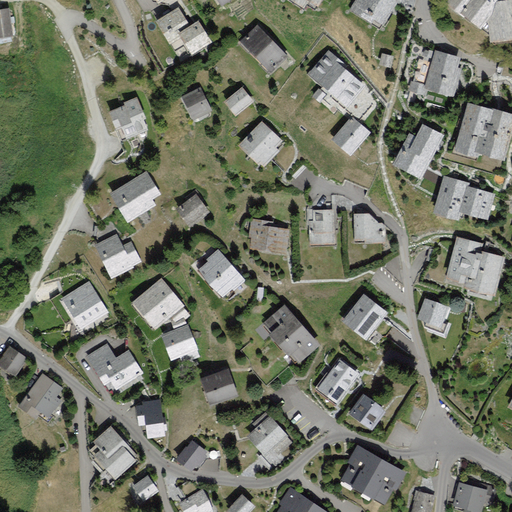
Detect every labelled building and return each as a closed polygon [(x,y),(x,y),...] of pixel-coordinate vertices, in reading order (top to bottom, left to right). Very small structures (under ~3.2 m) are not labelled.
[(282,0),(298,8),(302,5),(310,10),(316,0),(282,0)] [(350,0),(343,10),(365,24),(366,22),(376,29),(394,1),(391,0),(350,0)] [(511,0),(444,0),(441,5),(488,33),(491,44),(511,40),(511,0)] [(175,10),(151,22),(163,45),(174,39),(182,57),(205,46),(193,23),(184,27),(175,10)] [(252,26),(235,41),(266,75),(283,60),(252,26)] [(328,51),(308,75),(346,107),(364,86),(340,65),(342,63),(328,51)] [(452,57),(428,51),(416,88),(445,97),(456,70),(450,68),(452,57)] [(374,65),(385,68),(388,57),(377,54),(374,65)] [(189,121),(207,112),(196,90),(178,99),(189,121)] [(221,102),(233,118),(248,106),(236,90),(221,102)] [(121,107),(103,113),(109,130),(114,128),(119,140),(143,131),(139,120),(141,120),(134,100),(120,104),(121,107)] [(511,122),(511,117),(459,104),(443,152),(472,160),(473,155),(498,160),(511,122)] [(371,132),(352,116),(331,140),(350,156),(371,132)] [(234,145),(255,169),(279,148),(258,124),(234,145)] [(408,136),(403,133),(384,163),(410,179),(437,137),(414,125),(408,136)] [(144,174),(105,194),(121,224),(153,208),(149,201),(157,196),(144,174)] [(463,183),(437,176),(423,213),(448,220),(450,213),(480,219),(489,194),(462,187),(463,183)] [(174,206),(187,229),(207,219),(194,195),(174,206)] [(338,243),(336,209),(305,211),(307,245),(338,243)] [(354,215),(354,242),(385,241),(385,225),(377,225),(366,215),(354,215)] [(286,251),(289,230),(273,228),(273,222),(249,219),(246,250),(286,254),(286,251)] [(115,235),(92,245),(107,278),(139,263),(129,243),(120,246),(115,235)] [(480,244),(453,238),(440,278),(459,285),(458,289),(486,298),(499,258),(478,252),(480,244)] [(242,281),(217,252),(199,267),(224,296),(242,281)] [(181,307),(159,280),(128,305),(150,332),(181,307)] [(105,317),(88,284),(60,299),(78,332),(105,317)] [(387,313),(364,295),(343,322),(365,340),(387,313)] [(418,319),(441,327),(449,307),(425,299),(418,319)] [(319,345),(283,304),(261,323),(268,331),(264,334),(282,355),(287,351),(298,363),(319,345)] [(195,350),(187,326),(158,337),(167,360),(195,350)] [(112,359),(106,345),(85,357),(100,385),(104,383),(110,393),(140,376),(126,352),(112,359)] [(24,360),(5,346),(0,354),(0,370),(11,378),(24,360)] [(315,389),(336,405),(359,375),(338,359),(315,389)] [(233,395),(225,370),(195,381),(203,406),(233,395)] [(61,389),(41,375),(13,406),(30,420),(36,414),(45,420),(60,402),(54,399),(61,389)] [(349,414),(372,430),(385,411),(363,395),(349,414)] [(140,407),(134,407),(135,426),(141,425),(143,440),(161,437),(160,432),(165,432),(164,418),(158,419),(157,401),(139,403),(140,407)] [(265,417),(243,437),(271,470),(283,460),(279,456),(291,446),(265,417)] [(138,459),(108,426),(87,443),(94,451),(87,457),(109,480),(138,459)] [(204,454),(189,442),(171,462),(185,472),(190,466),(193,469),(204,454)] [(403,473),(353,446),(335,479),(385,506),(403,473)] [(128,486),(138,503),(154,494),(144,477),(128,486)] [(481,511),(487,491),(460,484),(454,506),(476,511),(481,511)] [(322,511),(287,489),(275,506),(279,508),(275,511),(322,511)] [(209,511),(200,491),(174,502),(178,511),(209,511)] [(431,511),(435,496),(415,491),(409,511),(431,511)] [(221,511),(246,511),(251,508),(238,495),(221,511)]
